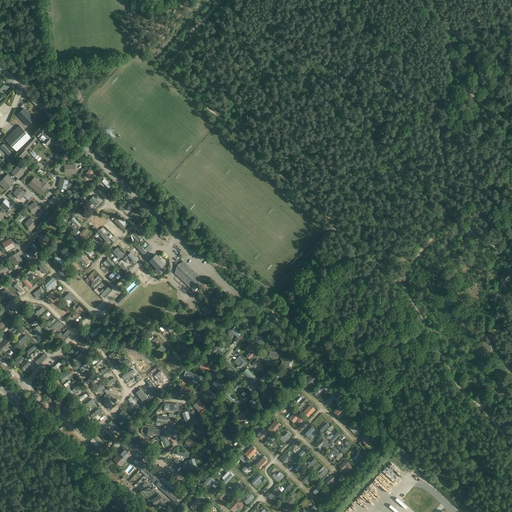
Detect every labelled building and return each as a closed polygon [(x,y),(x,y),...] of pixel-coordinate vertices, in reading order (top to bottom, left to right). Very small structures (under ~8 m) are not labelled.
[(24,108),(17,115),(28,126),(35,119),(24,108)] [(46,130),(47,129),(49,127),(45,124),(36,134),(40,137),(41,136),(49,143),(54,138),(47,132),(46,130)] [(31,137),(30,137),(19,126),(5,140),(16,152),(31,137)] [(11,153),(3,145),(0,147),(8,155),(11,153)] [(23,147),(16,155),(21,160),(21,159),(22,159),(28,153),(27,152),(28,152),(23,147)] [(59,152),(54,158),(58,162),(63,155),(59,152)] [(67,164),(65,164),(64,164),(65,173),(76,173),(76,164),(67,164)] [(17,165),(11,172),(18,179),(26,170),(22,166),(20,168),(17,165)] [(89,169),(84,177),(88,180),(94,171),(89,169)] [(7,174),(0,181),(0,184),(6,190),(15,181),(7,174)] [(35,176),(28,184),(41,196),(48,188),(50,185),(43,180),(41,182),(35,176)] [(60,178),(58,187),(67,189),(69,180),(61,178),(60,178)] [(111,185),(109,183),(104,179),(101,181),(108,188),(111,185)] [(112,188),(120,197),(124,193),(120,190),(120,189),(115,184),(112,188)] [(19,186),(13,193),(20,200),(26,193),(19,186)] [(54,196),(49,203),(57,208),(59,205),(60,205),(63,201),(60,200),(61,198),(57,195),(55,197),(54,196)] [(99,202),(93,196),(89,200),(95,206),(99,202)] [(6,199),(0,204),(0,205),(7,211),(10,208),(12,210),(16,204),(11,200),(10,202),(6,199)] [(40,208),(38,206),(35,201),(28,206),(33,214),(37,212),(37,211),(38,213),(41,212),(41,211),(40,210),(40,209),(39,209),(40,208)] [(123,211),(126,207),(130,204),(126,201),(119,208),(122,211),(123,211)] [(82,214),(83,215),(86,218),(89,215),(82,208),(79,211),(80,212),(80,213),(81,214),(82,214)] [(57,220),(56,219),(50,215),(46,222),(53,227),(57,220)] [(31,217),(25,224),(24,225),(28,228),(27,229),(30,232),(36,225),(33,222),(34,220),(31,217)] [(77,226),(80,224),(73,217),(70,219),(77,226)] [(125,227),(118,221),(118,220),(120,219),(118,217),(114,221),(123,230),(125,227)] [(150,220),(147,223),(155,232),(159,228),(155,225),(156,224),(154,223),(154,224),(150,220)] [(76,236),(78,239),(83,235),(85,237),(88,234),(86,232),(87,231),(88,230),(86,227),(76,236)] [(110,229),(108,231),(114,238),(116,236),(110,229)] [(110,241),(106,236),(105,235),(102,231),(99,234),(107,243),(110,241)] [(138,240),(141,238),(134,231),(132,234),(138,240)] [(40,233),(38,241),(47,243),(49,235),(40,233)] [(10,238),(2,243),(7,251),(15,247),(10,238)] [(32,246),(34,244),(33,242),(25,250),(30,256),(36,251),(37,252),(39,249),(37,247),(35,249),(32,246)] [(143,249),(141,247),(139,244),(136,246),(144,255),(146,252),(143,249)] [(64,247),(62,250),(66,255),(65,256),(66,257),(68,256),(68,257),(71,255),(64,247)] [(92,254),(91,253),(90,252),(84,247),(82,249),(91,256),(92,254)] [(121,257),(123,255),(117,248),(115,250),(121,257)] [(18,252),(9,257),(15,266),(24,261),(18,252)] [(80,253),(78,255),(78,254),(76,256),(84,265),(86,263),(86,262),(84,260),(85,258),(80,253)] [(131,254),(130,253),(128,255),(135,263),(137,261),(133,256),(134,256),(132,254),(132,253),(132,254),(131,254)] [(156,254),(150,260),(157,268),(154,270),(158,274),(163,270),(161,267),(165,264),(161,260),(162,259),(160,257),(159,258),(156,254)] [(61,265),(64,262),(57,255),(54,258),(61,265)] [(105,261),(109,265),(107,267),(109,269),(111,267),(114,265),(108,258),(105,261)] [(71,264),(77,270),(79,268),(76,265),(77,264),(75,262),(75,263),(74,262),(72,260),(69,262),(71,264)] [(176,267),(174,273),(187,284),(193,290),(197,285),(201,289),(207,283),(183,260),(180,263),(176,267)] [(9,270),(7,267),(4,262),(0,264),(0,272),(1,275),(9,270)] [(125,272),(128,270),(122,263),(119,265),(125,272)] [(46,274),(49,272),(42,264),(39,267),(46,274)] [(64,279),(66,277),(60,269),(58,272),(64,279)] [(111,279),(118,272),(116,269),(108,276),(111,279)] [(116,275),(110,281),(112,284),(118,278),(116,275)] [(24,282),(26,284),(27,286),(29,284),(23,276),(20,278),(24,282)] [(54,285),(56,283),(56,282),(55,280),(52,278),(44,285),(46,288),(49,290),(52,287),(54,289),(56,287),(54,285)] [(94,288),(101,281),(99,278),(91,285),(94,288)] [(134,290),(137,287),(135,285),(128,293),(131,295),(135,291),(134,290)] [(4,288),(6,291),(8,293),(11,297),(14,296),(7,287),(4,288)] [(103,298),(111,290),(108,287),(104,291),(103,289),(100,292),(102,293),(101,295),(103,298)] [(42,290),(42,289),(41,288),(33,294),(34,295),(35,296),(39,293),(39,294),(40,294),(41,293),(40,292),(41,291),(42,291),(42,290)] [(212,289),(204,296),(207,299),(214,292),(212,289)] [(71,295),(69,293),(64,297),(66,299),(67,299),(69,299),(71,301),(74,298),(71,295)] [(215,304),(225,296),(222,293),(213,302),(215,304)] [(49,305),(49,304),(56,298),(57,297),(54,294),(46,302),(49,305)] [(61,314),(65,310),(66,311),(68,310),(67,309),(68,307),(66,305),(59,312),(61,314)] [(83,310),(79,306),(72,314),(74,315),(72,317),(75,319),(76,317),(77,318),(83,310)] [(209,315),(211,311),(206,306),(202,309),(209,315)] [(37,317),(44,310),(45,309),(43,307),(39,311),(38,310),(36,311),(37,313),(34,315),(37,317)] [(27,310),(18,318),(21,321),(24,317),(25,318),(27,316),(26,316),(29,312),(27,310)] [(4,321),(2,323),(0,325),(0,326),(2,329),(12,320),(9,317),(4,321)] [(240,326),(242,325),(244,330),(249,328),(245,317),(240,319),(238,320),(240,326)] [(56,320),(53,323),(51,322),(50,320),(47,324),(47,325),(49,327),(52,329),(59,322),(56,320)] [(171,333),(174,329),(167,321),(163,325),(166,328),(167,329),(171,333)] [(210,331),(213,328),(206,321),(203,323),(210,331)] [(36,333),(41,329),(44,327),(41,324),(34,330),(36,333)] [(13,335),(19,328),(17,326),(13,329),(11,327),(8,330),(13,335)] [(233,336),(235,334),(238,337),(242,333),(235,326),(230,330),(231,330),(228,333),(231,336),(232,335),(233,336)] [(93,335),(95,334),(95,335),(97,334),(96,333),(101,329),(99,327),(91,333),(93,335)] [(153,331),(152,329),(151,328),(139,336),(142,340),(153,331)] [(68,330),(60,338),(63,341),(71,332),(68,330)] [(192,333),(197,338),(198,340),(199,341),(202,339),(195,331),(192,333)] [(48,333),(41,339),(43,341),(50,335),(48,333)] [(9,338),(0,346),(0,349),(2,351),(5,348),(6,348),(10,345),(9,344),(12,341),(11,341),(13,340),(10,337),(9,338)] [(152,344),(155,342),(158,340),(155,337),(148,344),(150,346),(152,344)] [(191,353),(193,350),(185,342),(182,344),(191,353)] [(52,351),(58,345),(56,343),(50,349),(52,351)] [(217,344),(209,352),(213,355),(217,350),(220,354),(224,350),(217,344)] [(256,356),(257,355),(258,353),(256,351),(249,344),(245,347),(250,352),(246,356),(249,359),(254,354),(256,356)] [(12,354),(16,350),(18,348),(19,348),(17,345),(10,352),(12,354)] [(160,348),(159,350),(163,354),(167,350),(162,345),(162,346),(161,345),(159,347),(160,348)] [(270,350),(269,356),(278,358),(280,352),(270,350)] [(44,354),(35,362),(38,365),(46,356),(44,354)] [(240,355),(237,359),(240,362),(238,365),(241,368),(244,364),(246,365),(248,363),(240,355)] [(282,360),(281,367),(288,368),(289,363),(291,363),(292,358),(291,357),(291,356),(288,355),(288,357),(286,357),(286,360),(282,360)] [(23,359),(23,358),(24,357),(22,356),(21,357),(21,356),(12,364),(15,367),(20,363),(22,361),(23,359)] [(100,356),(94,360),(93,361),(91,362),(93,365),(102,358),(100,356)] [(257,358),(251,365),(255,368),(256,366),(260,370),(264,364),(257,358)] [(126,359),(121,362),(120,359),(116,361),(118,364),(116,365),(118,368),(128,362),(126,359)] [(27,368),(28,366),(31,364),(28,361),(22,368),(24,371),(27,368)] [(202,361),(200,367),(209,370),(211,365),(202,361)] [(54,371),(61,364),(59,362),(52,368),(54,371)] [(229,366),(225,371),(233,378),(237,374),(229,366)] [(247,368),(243,372),(252,380),(255,376),(247,368)] [(277,369),(274,375),(278,378),(279,376),(284,379),(287,373),(284,371),(283,373),(277,369)] [(160,370),(157,372),(155,374),(160,380),(159,381),(161,383),(162,382),(163,383),(168,379),(160,370)] [(188,372),(186,377),(193,379),(192,380),(194,381),(195,380),(199,382),(200,376),(189,372),(188,372)] [(63,381),(70,375),(68,373),(61,378),(63,381)] [(87,381),(88,384),(98,377),(97,376),(96,374),(95,375),(89,380),(87,381)] [(308,387),(309,387),(310,387),(312,385),(311,384),(316,379),(311,374),(304,382),(308,387)] [(116,380),(114,377),(109,381),(107,378),(104,380),(108,386),(116,380)] [(220,391),(222,389),(224,387),(225,389),(228,386),(226,385),(218,377),(214,381),(219,385),(217,388),(220,391)] [(274,379),(268,383),(272,390),(278,387),(274,379)] [(150,385),(147,387),(151,392),(154,390),(155,391),(158,389),(149,380),(147,382),(150,385)] [(238,381),(233,387),(236,389),(238,387),(238,388),(239,387),(242,389),(245,387),(238,381)] [(38,391),(40,392),(47,385),(44,382),(37,389),(38,391)] [(316,394),(322,388),(323,386),(324,386),(322,383),(313,392),(316,394)] [(105,389),(101,384),(94,389),(96,392),(99,391),(100,392),(105,389)] [(181,385),(179,391),(183,392),(182,393),(187,394),(187,393),(191,394),(193,389),(181,385)] [(264,387),(261,388),(259,390),(263,399),(268,396),(264,387)] [(208,388),(204,393),(213,400),(214,398),(215,400),(218,397),(208,388)] [(44,396),(47,398),(53,391),(51,389),(44,396)] [(137,391),(139,394),(138,395),(142,401),(145,399),(146,401),(147,400),(148,402),(150,401),(148,399),(149,399),(141,389),(138,391),(137,391)] [(227,390),(224,394),(223,395),(224,395),(223,397),(229,404),(231,402),(235,398),(227,390)] [(62,392),(54,401),(57,404),(66,395),(62,392)] [(139,407),(130,397),(128,399),(132,404),(135,406),(137,409),(139,407)] [(112,407),(108,402),(107,400),(105,398),(102,400),(109,410),(112,407)] [(254,398),(252,399),(249,400),(252,409),(258,407),(254,398)] [(86,409),(92,404),(93,403),(95,401),(93,399),(84,405),(86,409)] [(199,399),(195,404),(201,409),(198,412),(201,415),(207,407),(199,399)] [(285,399),(277,407),(282,412),(290,404),(285,399)] [(165,403),(165,406),(168,407),(168,410),(179,411),(179,407),(178,407),(178,404),(165,403)] [(217,414),(219,417),(222,415),(217,404),(213,407),(216,414),(217,414)] [(310,404),(303,412),(308,417),(315,409),(310,404)] [(341,405),(333,412),(338,418),(346,410),(341,405)] [(240,410),(238,410),(240,414),(239,414),(242,421),(243,420),(248,418),(243,406),(239,408),(240,410)] [(104,414),(99,409),(90,415),(93,418),(98,414),(101,417),(104,414)] [(82,412),(81,410),(80,410),(70,418),(73,421),(77,417),(78,418),(80,416),(79,415),(82,412)] [(124,410),(121,412),(126,417),(122,421),(125,423),(129,420),(128,419),(130,417),(124,410)] [(187,410),(182,412),(185,421),(191,420),(187,410)] [(295,411),(289,418),(294,422),(297,419),(301,422),(304,418),(295,411)] [(156,421),(156,423),(157,423),(161,423),(167,424),(167,423),(167,421),(170,421),(173,419),(173,418),(170,417),(170,418),(168,418),(168,417),(162,416),(157,416),(156,421)] [(89,421),(88,419),(86,418),(78,426),(81,429),(89,421)] [(230,432),(236,429),(232,420),(226,423),(230,432)] [(276,420),(269,427),(274,432),(281,424),(276,420)] [(323,425),(322,427),(321,428),(324,431),(326,429),(331,424),(330,422),(328,421),(323,425)] [(357,421),(349,428),(352,431),(356,427),(357,428),(360,430),(363,427),(362,426),(360,424),(361,423),(360,421),(358,422),(357,421)] [(115,431),(117,433),(119,430),(112,422),(109,424),(114,430),(113,430),(114,432),(115,431)] [(167,426),(169,431),(173,430),(175,435),(179,433),(175,422),(167,426)] [(207,432),(208,430),(208,429),(204,428),(204,426),(200,424),(197,431),(206,435),(207,432)] [(317,432),(316,430),(311,426),(305,433),(307,436),(308,435),(310,433),(312,431),(313,432),(314,433),(315,433),(316,433),(317,432)] [(148,427),(147,433),(159,435),(160,429),(148,427)] [(268,431),(263,427),(256,434),(261,439),(268,431)] [(365,436),(362,440),(366,444),(369,441),(371,442),(374,438),(369,433),(371,431),(369,428),(363,434),(365,436)] [(105,430),(102,432),(102,433),(106,436),(108,438),(110,440),(113,437),(111,436),(105,430)] [(351,434),(355,439),(360,434),(357,430),(351,434)] [(280,436),(279,438),(284,443),(292,435),(288,431),(284,435),(280,436)] [(337,431),(330,439),(333,442),(340,434),(337,431)] [(139,440),(136,437),(134,436),(131,434),(127,439),(138,449),(139,447),(143,450),(146,446),(143,443),(144,442),(140,439),(139,440)] [(165,435),(163,435),(160,437),(164,447),(169,445),(165,434),(165,435)] [(99,443),(97,446),(98,448),(101,445),(102,446),(104,443),(96,435),(93,438),(99,443)] [(215,435),(208,438),(212,447),(218,444),(215,435)] [(266,443),(269,446),(275,439),(272,437),(266,443)] [(323,437),(316,444),(319,447),(323,443),(326,447),(328,445),(330,447),(332,446),(330,443),(329,444),(323,437)] [(187,438),(185,444),(195,447),(196,445),(197,446),(198,442),(187,438)] [(343,446),(340,450),(344,454),(352,445),(350,443),(345,448),(343,446)] [(204,445),(200,446),(199,447),(202,458),(208,456),(204,445)] [(115,458),(114,460),(120,466),(121,465),(122,466),(124,466),(126,464),(126,462),(125,461),(127,459),(128,460),(130,458),(129,457),(132,454),(134,456),(136,454),(133,451),(132,453),(130,451),(130,450),(129,449),(128,449),(125,446),(118,454),(115,458)] [(252,446),(244,453),(250,458),(257,450),(252,446)] [(333,447),(326,454),(329,458),(333,453),(337,456),(340,453),(333,447)] [(177,449),(176,455),(188,457),(190,452),(187,451),(177,449)] [(301,458),(307,451),(305,449),(299,455),(301,458)] [(288,451),(281,459),(285,463),(288,459),(291,462),(291,461),(294,464),(297,460),(296,460),(297,459),(295,457),(294,457),(292,455),(293,453),(290,450),(288,452),(288,451)] [(245,463),(248,461),(239,452),(234,456),(234,457),(236,459),(238,457),(245,463)] [(155,484),(160,479),(156,475),(157,473),(145,461),(146,460),(144,458),(140,454),(134,462),(135,463),(137,465),(136,467),(146,476),(155,484)] [(356,464),(364,456),(361,454),(353,462),(356,464)] [(262,455),(254,463),(260,469),(268,461),(262,455)] [(194,458),(189,460),(192,470),(198,468),(194,458)] [(308,466),(310,468),(311,468),(318,461),(315,458),(311,463),(309,464),(308,466)] [(346,459),(339,466),(339,467),(343,471),(346,467),(349,471),(353,466),(346,459)] [(242,469),(244,472),(251,465),(249,462),(242,469)] [(395,479),(399,477),(391,467),(388,469),(395,479)] [(318,476),(321,479),(323,477),(328,471),(325,468),(319,475),(318,476)] [(126,474),(129,477),(134,472),(131,469),(126,474)] [(310,478),(311,476),(313,475),(310,472),(302,480),(303,482),(305,483),(310,478)] [(165,473),(160,479),(155,484),(174,502),(184,491),(165,473)] [(254,484),(257,481),(262,476),(259,473),(251,482),(254,484)] [(274,473),(272,475),(273,477),(278,482),(284,476),(281,473),(278,476),(277,475),(276,475),(274,473)] [(232,475),(230,474),(226,478),(225,478),(222,475),(220,478),(226,484),(233,477),(232,475)] [(336,485),(334,483),(333,481),(336,478),(331,474),(324,481),(329,486),(328,487),(330,489),(331,488),(332,489),(336,485)] [(211,475),(204,483),(207,486),(211,481),(217,486),(220,483),(211,475)] [(144,488),(139,489),(141,494),(145,492),(146,496),(154,492),(153,489),(150,490),(147,483),(143,485),(144,488)] [(290,483),(284,491),(287,493),(293,486),(290,483)] [(323,486),(320,484),(313,491),(316,493),(319,491),(320,490),(320,489),(323,486)] [(227,493),(228,491),(225,488),(217,496),(220,499),(227,493)] [(275,488),(268,496),(271,499),(274,495),(275,496),(278,495),(280,493),(275,488)] [(251,495),(244,502),(245,503),(247,505),(254,498),(251,495)] [(160,496),(152,500),(154,504),(158,501),(162,507),(166,505),(160,496)] [(290,496),(282,505),(287,510),(295,501),(290,496)] [(191,503),(188,505),(194,510),(198,506),(200,508),(202,506),(200,504),(201,503),(196,497),(192,501),(192,500),(190,502),(191,503)] [(243,505),(240,502),(236,498),(228,506),(233,511),(237,507),(240,509),(243,506),(243,505)]
